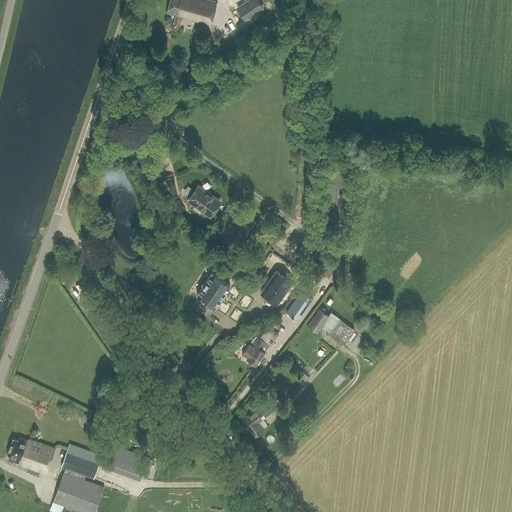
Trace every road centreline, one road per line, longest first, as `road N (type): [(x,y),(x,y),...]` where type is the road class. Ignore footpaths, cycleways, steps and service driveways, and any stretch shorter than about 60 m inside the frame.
road 1 (unclassified): [(217,433),(71,232),(55,223)]
road 2 (unclassified): [(55,223),(131,0)]
road 3 (unclassified): [(0,380),(55,223)]
